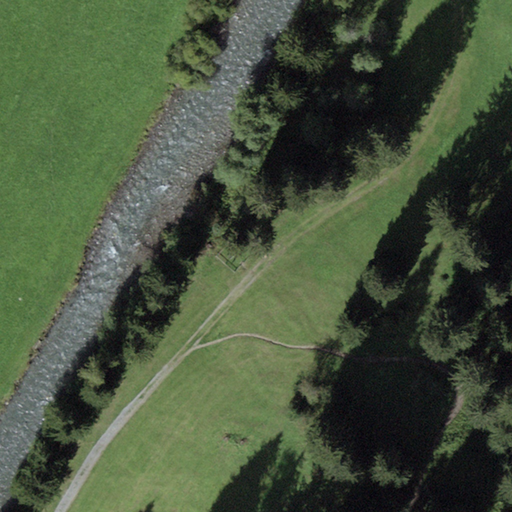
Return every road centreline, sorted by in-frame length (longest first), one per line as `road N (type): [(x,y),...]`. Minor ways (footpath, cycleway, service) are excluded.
road 1 (track): [(197,327),(260,263),(358,211),(489,91),(510,23),(500,0)]
road 2 (track): [(197,327),(119,375),(54,438),(13,511)]
